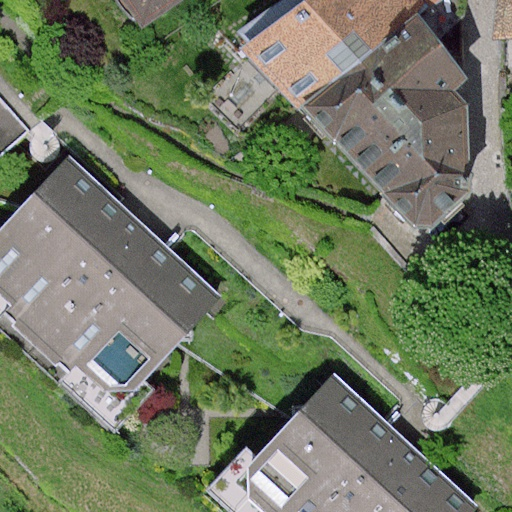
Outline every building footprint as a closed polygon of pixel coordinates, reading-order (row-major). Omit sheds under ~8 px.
[(125,0),(149,31),(191,0),(125,0)] [(308,0),(240,52),(300,115),(420,17),(413,0),(308,0)] [(443,0),(413,0),(420,17),(443,0)] [(467,81),(420,17),(300,115),(411,231),(428,233),(463,201),(465,178),(464,107),(455,95),(467,81)] [(63,156),(0,223),(0,299),(122,413),(223,305),(63,156)] [(482,511),(331,379),(219,505),(227,511),(482,511)]
